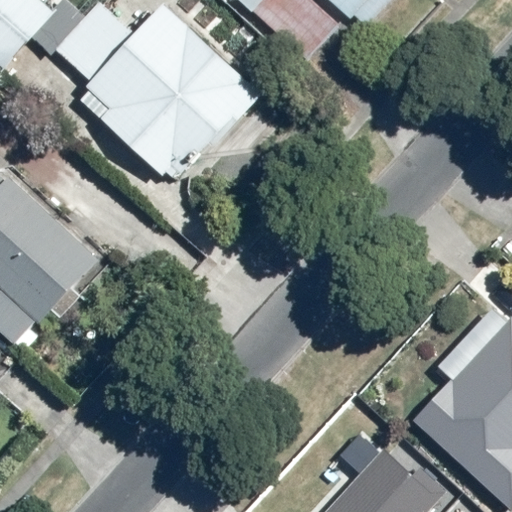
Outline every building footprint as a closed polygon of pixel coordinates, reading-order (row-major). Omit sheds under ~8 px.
[(332,0),(365,29),(394,0),(332,0)] [(163,6),(130,35),(73,94),(83,100),(174,185),(262,96),(163,6)] [(0,185),(0,291),(38,327),(96,264),(6,178),(0,185)] [(511,368),(435,447),(510,511),(511,509),(511,368)] [(349,485),(323,511),(428,511),(445,494),(392,443),(383,452),(361,432),(329,466),(349,485)]
